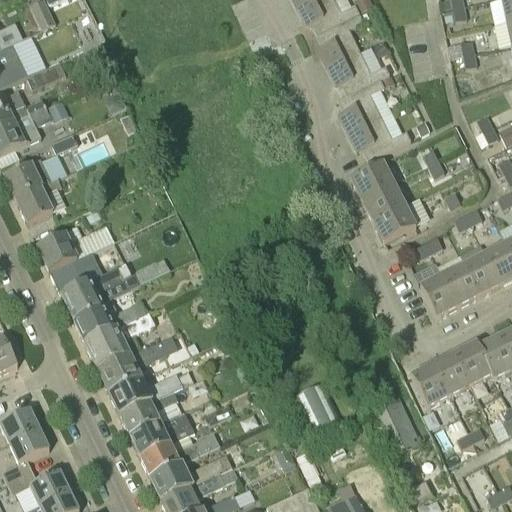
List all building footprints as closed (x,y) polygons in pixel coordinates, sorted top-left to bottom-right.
[(43,0),(49,11),(70,0),(43,0)] [(296,14),(324,0),(291,0),(289,1),(296,14)] [(317,41),(359,20),(355,12),(340,19),(330,0),(324,0),(296,14),(302,27),(305,25),(308,32),(311,30),(317,41)] [(360,18),(374,11),(367,0),(364,0),(354,5),(360,18)] [(453,15),(464,12),(461,0),(451,2),(451,4),(453,13),(453,15)] [(506,28),(511,27),(511,2),(501,5),(506,28)] [(453,13),(451,4),(441,6),(443,15),(453,13)] [(55,30),(44,6),(30,12),(41,36),(55,30)] [(464,12),(453,15),(456,27),(467,25),(464,12)] [(359,20),(362,26),(369,23),(366,17),(359,20)] [(326,74),(359,57),(348,35),(363,28),(359,20),(317,41),(322,52),(319,54),(322,60),(319,62),(326,74)] [(463,61),(474,59),(471,47),(460,49),(463,61)] [(0,71),(24,60),(19,48),(2,55),(2,56),(0,57),(0,71)] [(387,56),(383,48),(374,53),(378,61),(387,56)] [(346,101),(379,85),(388,81),(384,73),(371,80),(359,57),(326,74),(332,87),(335,86),(338,92),(341,91),(346,101)] [(474,59),(463,61),(465,74),(476,71),(474,59)] [(0,81),(5,92),(26,82),(20,69),(0,79),(0,81)] [(32,96),(58,84),(52,72),(26,84),(32,96)] [(388,81),(379,85),(383,93),(384,94),(395,88),(391,80),(388,81)] [(347,140),(380,123),(369,100),(383,93),(379,85),(346,101),(337,106),(343,118),(340,119),(343,125),(341,127),(347,140)] [(0,134),(18,126),(18,125),(28,120),(29,121),(46,113),(42,104),(24,111),(17,97),(0,105),(0,134)] [(61,106),(46,113),(52,125),(53,128),(68,121),(61,106)] [(46,113),(29,121),(34,133),(52,125),(46,113)] [(135,133),(129,120),(120,124),(127,137),(135,133)] [(482,139),(492,134),(486,122),(476,127),(482,139)] [(368,168),(410,147),(406,138),(391,146),(380,123),(347,140),(353,153),(356,151),(359,157),(362,156),(368,168)] [(0,163),(30,149),(18,126),(0,134),(0,163)] [(420,141),(429,137),(425,128),(415,132),(420,141)] [(511,149),(511,130),(498,138),(506,153),(511,149)] [(492,134),(482,139),(488,150),(498,145),(492,134)] [(56,160),(75,151),(71,140),(51,149),(56,160)] [(428,173),(439,167),(433,156),(422,162),(428,173)] [(15,206),(53,188),(41,165),(4,183),(15,206)] [(504,181),(511,177),(511,172),(508,165),(498,170),(504,181)] [(439,167),(428,173),(434,184),(444,179),(439,167)] [(361,206),(393,190),(382,168),(350,184),(361,206)] [(27,231),(65,213),(53,188),(15,206),(27,231)] [(373,228),(404,212),(393,190),(361,206),(373,228)] [(460,211),(454,199),(444,205),(450,216),(460,211)] [(502,216),(511,210),(511,207),(508,200),(497,206),(502,216)] [(404,212),(373,228),(384,250),(416,234),(404,212)] [(101,223),(97,215),(86,221),(89,228),(101,223)] [(465,222),(470,232),(482,226),(477,216),(465,222)] [(459,238),(470,232),(465,222),(454,228),(459,238)] [(49,278),(73,267),(89,259),(82,242),(76,231),(51,244),(53,247),(38,254),(49,278)] [(426,250),(431,260),(442,254),(437,244),(426,250)] [(500,292),(511,285),(511,264),(504,249),(483,260),(500,292)] [(420,266),(431,260),(426,250),(414,256),(420,266)] [(478,303),(500,292),(483,260),(462,271),(478,303)] [(141,290),(170,276),(164,264),(135,278),(141,290)] [(73,267),(49,278),(55,289),(59,298),(82,287),(78,278),(73,267)] [(125,270),(84,290),(60,300),(72,324),(110,305),(130,295),(124,284),(130,281),(125,270)] [(457,314),(478,303),(462,271),(441,282),(457,314)] [(436,324),(457,314),(441,282),(420,292),(436,324)] [(72,324),(84,350),(146,320),(145,320),(140,309),(117,320),(110,305),(72,324)] [(146,320),(84,350),(97,377),(131,360),(122,341),(126,339),(128,343),(154,330),(149,318),(145,320),(146,320)] [(511,370),(511,335),(498,343),(511,370)] [(225,359),(241,352),(235,340),(219,348),(225,359)] [(0,344),(0,380),(17,372),(3,343),(0,344)] [(493,386),(511,376),(511,370),(498,343),(479,353),(477,348),(474,350),(491,382),(493,386)] [(186,351),(191,360),(198,356),(194,347),(186,351)] [(97,377),(109,401),(142,385),(137,375),(166,361),(160,348),(131,362),(131,360),(97,377)] [(470,393),(491,382),(474,350),(453,360),(470,393)] [(449,404),(470,393),(453,360),(432,371),(449,404)] [(428,415),(449,404),(432,371),(411,382),(428,415)] [(142,385),(109,401),(119,423),(182,393),(176,381),(150,393),(151,394),(147,396),(142,385)] [(130,444),(161,429),(155,417),(177,406),(173,397),(182,393),(119,423),(130,444)] [(399,402),(366,418),(388,465),(421,449),(399,402)] [(209,431),(233,419),(228,410),(204,422),(209,431)] [(263,413),(256,417),(263,429),(270,425),(263,413)] [(502,430),(511,424),(511,420),(508,414),(497,420),(502,430)] [(0,431),(9,451),(39,436),(29,416),(0,430),(0,431)] [(130,444),(140,465),(171,449),(194,438),(185,418),(182,420),(181,419),(161,429),(130,444)] [(511,425),(502,430),(508,442),(511,439),(511,425)] [(467,440),(473,450),(484,444),(479,434),(467,440)] [(8,489),(32,477),(27,467),(49,456),(39,436),(9,451),(19,470),(2,478),(8,489)] [(150,486),(184,471),(183,469),(220,452),(214,440),(175,459),(171,449),(140,465),(150,486)] [(461,456),(473,450),(467,440),(456,445),(461,456)] [(296,463),(310,493),(322,488),(308,458),(296,463)] [(150,486),(161,508),(232,474),(226,461),(188,479),(184,471),(150,486)] [(237,485),(232,474),(161,508),(162,511),(214,511),(218,510),(211,497),(237,485)] [(40,511),(69,498),(59,478),(38,488),(32,477),(8,489),(13,501),(30,493),(38,511),(40,511)] [(410,510),(432,499),(425,487),(404,498),(410,510)] [(498,497),(503,508),(511,503),(511,497),(509,492),(498,497)] [(317,511),(309,494),(269,511),(317,511)] [(495,511),(501,509),(503,508),(498,497),(486,503),(491,511),(495,511)] [(75,511),(69,498),(40,511),(75,511)] [(214,511),(237,511),(233,503),(218,510),(214,511)]
